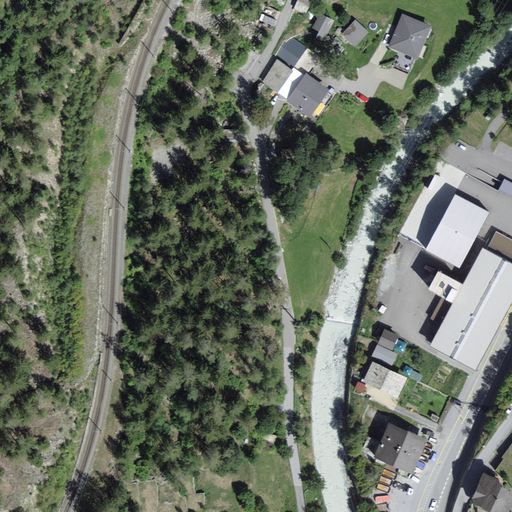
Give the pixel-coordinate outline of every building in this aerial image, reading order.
[(310,0),(298,0),(293,7),(304,13),(310,0)] [(320,11),(314,26),(320,28),(317,35),(326,38),(334,16),(320,11)] [(433,26),(403,14),(389,47),(419,59),(433,26)] [(356,44),(370,29),(356,17),(342,32),(356,44)] [(282,44),(277,60),(292,71),(306,46),(294,37),(282,44)] [(327,89),(304,74),(287,99),(310,114),(327,89)] [(511,186),(473,169),(465,184),(511,206),(511,186)] [(461,267),(485,218),(447,199),(422,248),(461,267)] [(511,239),(497,231),(488,247),(483,245),(465,282),(439,268),(426,292),(452,305),(427,346),(476,370),(511,306),(511,239)] [(399,333),(384,327),(379,343),(394,348),(399,333)] [(398,353),(378,345),(373,357),(393,365),(398,353)] [(408,375),(373,359),(363,381),(398,396),(408,375)] [(428,437),(389,422),(374,455),(411,472),(428,437)] [(486,469),(471,501),(494,511),(496,509),(505,511),(507,511),(511,509),(511,497),(507,485),(502,485),(500,477),(486,469)]
